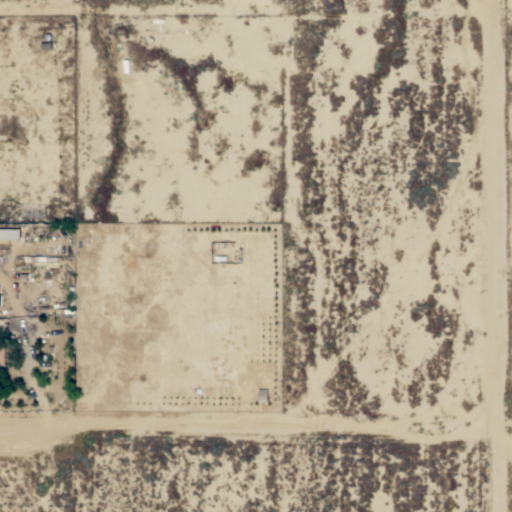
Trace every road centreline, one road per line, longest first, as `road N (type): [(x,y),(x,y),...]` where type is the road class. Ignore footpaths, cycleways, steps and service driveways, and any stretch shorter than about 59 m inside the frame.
road 1 (residential): [(484,511),(482,0)]
road 2 (track): [(484,436),(0,427)]
